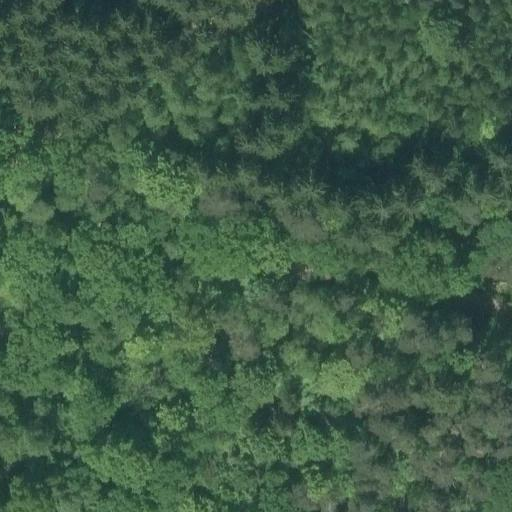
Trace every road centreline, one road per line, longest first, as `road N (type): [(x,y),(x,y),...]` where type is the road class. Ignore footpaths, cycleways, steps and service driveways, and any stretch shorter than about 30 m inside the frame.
road 1 (track): [(29,221),(511,313)]
road 2 (track): [(259,0),(91,120),(45,137),(0,183)]
